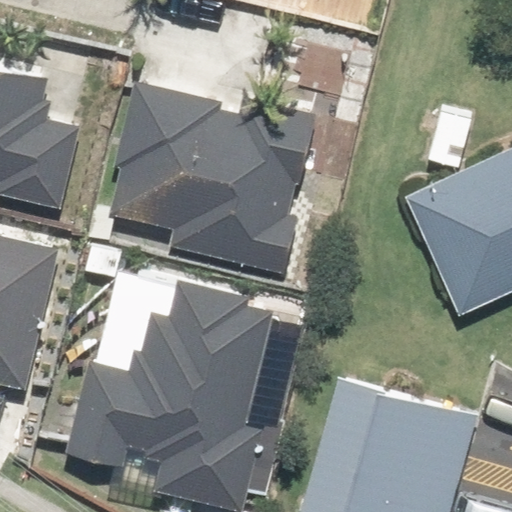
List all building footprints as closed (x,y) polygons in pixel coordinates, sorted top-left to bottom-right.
[(0,192),(59,207),(78,125),(39,115),(44,80),(0,70),(0,192)] [(238,102),(127,79),(100,208),(168,222),(163,246),(279,271),(312,114),(239,99),(238,102)] [(511,134),(397,182),(454,320),(511,295),(511,134)] [(54,240),(0,229),(0,388),(24,393),(54,240)] [(244,427),(267,309),(269,300),(133,274),(115,368),(82,361),(63,456),(151,473),(148,488),(241,506),(256,430),(244,427)] [(301,511),(453,511),(480,416),(338,378),(301,511)]
